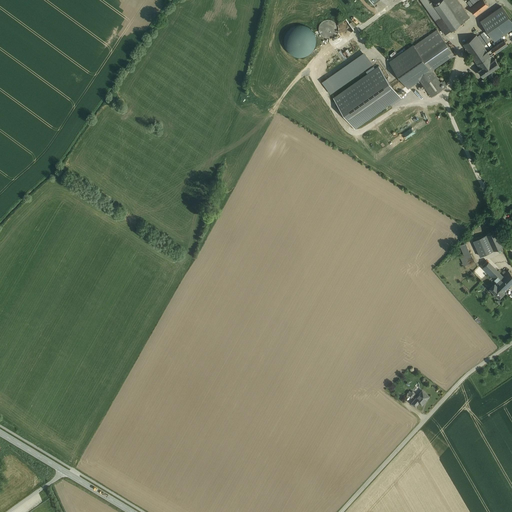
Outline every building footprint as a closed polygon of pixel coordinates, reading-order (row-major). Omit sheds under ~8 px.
[(430,0),(421,0),(446,34),(451,30),(434,6),(430,0)] [(457,0),(442,0),(434,6),(451,30),(470,17),(457,0)] [(484,0),(480,0),(470,8),(476,16),(489,6),(484,0)] [(511,21),(502,7),(481,21),(495,41),(511,29),(511,21)] [(347,18),(340,23),(342,27),(345,24),(350,32),(354,29),(347,18)] [(336,34),(337,31),(338,28),(337,25),(336,23),(334,21),(331,20),(329,19),(326,19),(324,20),(322,22),(320,24),(319,26),(319,29),(320,33),(322,35),(324,37),(327,38),(331,38),(334,36),(336,34)] [(295,56),(299,57),(303,57),(307,55),(310,53),(313,50),(315,47),(316,43),(316,39),(315,35),(314,31),(311,28),(307,26),(303,24),(299,24),(295,25),(291,26),(288,29),(286,32),(284,36),(283,39),(284,43),(285,47),(286,50),(289,53),(292,55),(295,56)] [(436,29),(414,45),(432,70),(454,55),(436,29)] [(476,35),(463,44),(481,69),(493,59),(491,56),(487,51),(476,35)] [(504,39),(487,51),(491,56),(508,44),(504,39)] [(442,81),(440,82),(432,70),(414,45),(390,62),(408,88),(420,79),(432,96),(446,86),(442,81)] [(350,57),(353,55),(347,46),(344,49),(350,57)] [(335,90),(371,64),(362,52),(326,78),(335,90)] [(481,69),(479,69),(483,75),(499,64),(495,58),(493,59),(481,69)] [(400,96),(379,67),(334,98),(356,128),(400,96)] [(484,78),(479,81),(482,86),(487,83),(484,78)] [(381,161),(415,130),(411,125),(376,155),(381,161)] [(395,127),(369,145),(373,150),(399,133),(395,127)] [(497,230),(474,240),(481,256),(504,245),(497,230)] [(465,243),(460,245),(465,256),(470,254),(465,243)] [(483,267),(494,278),(498,275),(501,277),(502,276),(488,262),(483,267)] [(497,281),(496,282),(505,292),(511,284),(511,273),(509,270),(502,276),(501,277),(497,281)] [(505,292),(496,282),(495,282),(490,288),(500,297),(505,292)] [(415,406),(419,402),(422,405),(425,402),(424,401),(429,396),(422,390),(411,403),(415,406)]
